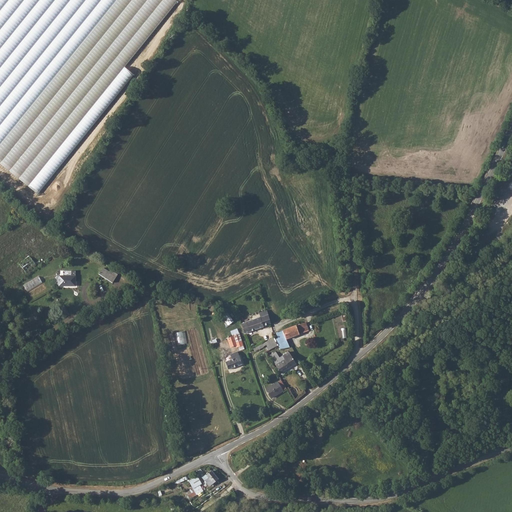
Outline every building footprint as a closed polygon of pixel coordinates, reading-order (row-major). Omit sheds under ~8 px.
[(30,256),(20,264),(27,272),(37,264),(30,256)] [(103,268),(98,275),(111,284),(117,278),(103,268)] [(28,292),(43,283),(39,276),(24,285),(28,292)] [(76,276),(58,276),(58,286),(74,286),(74,283),(76,283),(76,276)] [(260,318),(264,327),(271,325),(266,311),(259,314),(260,318)] [(260,318),(242,324),(245,334),(264,327),(260,318)] [(278,338),(276,339),(279,346),(280,349),(290,348),(287,340),(300,335),(300,334),(302,333),(309,331),(307,326),(306,322),(277,333),(278,338)] [(186,330),(176,332),(178,345),(188,343),(186,330)] [(239,333),(232,335),(233,337),(228,339),(231,347),(236,345),(237,347),(239,347),(240,350),(245,349),(242,343),(246,342),(245,338),(244,338),(242,339),(239,333)] [(272,339),(266,342),(268,345),(267,346),(269,351),(279,346),(276,339),(275,338),(272,339)] [(233,359),(226,361),(229,370),(243,364),(238,351),(231,354),(233,359)] [(277,352),(271,356),(281,373),(296,362),(290,352),(281,358),(277,352)] [(283,391),(278,382),(266,389),(272,398),(283,391)] [(205,480),(210,486),(219,480),(212,470),(206,474),(209,477),(205,480)] [(201,484),(202,483),(198,475),(189,480),(194,488),(187,492),(190,499),(204,491),(201,484)]
